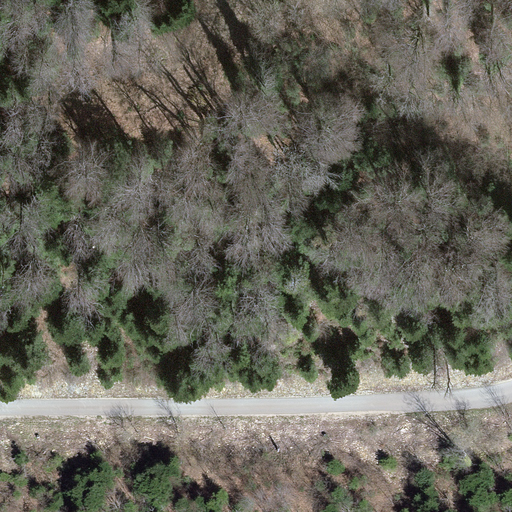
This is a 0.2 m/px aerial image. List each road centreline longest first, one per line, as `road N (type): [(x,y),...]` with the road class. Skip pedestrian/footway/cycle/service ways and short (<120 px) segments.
road 1 (unclassified): [(511,392),(363,406),(0,408)]
road 2 (track): [(220,0),(187,69),(167,88),(63,106),(0,103)]
